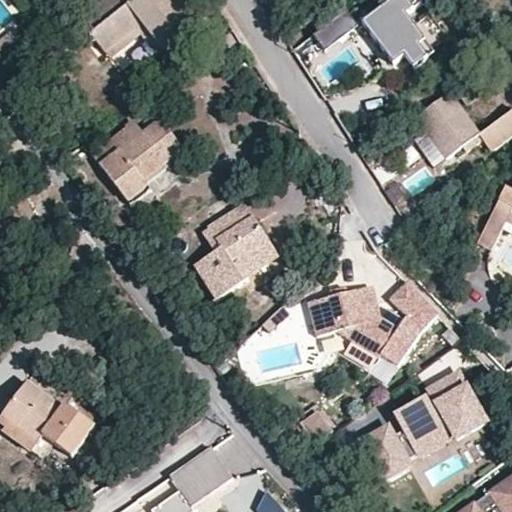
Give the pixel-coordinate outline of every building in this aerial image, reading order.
[(146,24),(170,56),(200,33),(180,6),(175,0),(145,0),(136,8),(129,0),(110,0),(83,20),(108,52),(146,24)] [(323,0),(324,0),(329,8),(339,0),(323,0)] [(372,33),(379,43),(395,68),(403,62),(412,77),(426,68),(423,64),(448,48),(431,22),(419,30),(402,2),(367,24),(372,33)] [(325,52),(354,29),(343,15),(314,38),(325,52)] [(162,62),(170,56),(146,24),(108,52),(114,60),(144,38),(162,62)] [(313,40),(296,52),(304,63),(321,51),(313,40)] [(395,68),(379,43),(369,49),(385,74),(395,68)] [(421,119),(429,130),(449,159),(463,149),(466,155),(484,142),(480,137),(453,97),(421,119)] [(511,114),(480,137),(484,142),(494,156),(511,143),(511,114)] [(191,115),(170,132),(188,154),(209,138),(201,129),(191,115)] [(188,154),(170,132),(163,123),(140,141),(131,130),(96,158),(130,200),(150,185),(188,154)] [(449,159),(429,130),(416,139),(426,154),(436,168),(449,159)] [(150,185),(130,200),(138,211),(158,195),(150,185)] [(511,200),(502,194),(471,243),(491,255),(507,229),(511,231),(511,200)] [(259,262),(264,271),(280,261),(262,232),(247,207),(212,229),(224,250),(196,267),(219,304),(248,286),(246,282),(240,273),(259,262)] [(246,282),(264,271),(259,262),(240,273),(246,282)] [(436,319),(406,288),(389,303),(406,321),(398,334),(380,323),(371,290),(352,294),(351,289),(340,291),(331,294),(332,299),(311,304),(319,338),(332,335),(379,363),(381,358),(399,369),(419,335),(436,319)] [(418,373),(425,386),(458,369),(452,356),(418,373)] [(455,444),(486,427),(459,376),(429,392),(439,410),(432,414),(425,402),(395,418),(404,433),(393,439),(387,429),(362,443),(371,460),(376,457),(388,479),(408,469),(405,464),(417,458),(412,448),(441,432),(438,428),(445,424),(455,444)] [(27,379),(0,414),(0,417),(38,446),(45,437),(62,449),(76,460),(100,428),(69,404),(66,409),(27,379)] [(334,436),(317,413),(300,426),(317,449),(334,436)] [(38,446),(0,417),(0,426),(20,442),(18,444),(48,467),(62,449),(45,437),(38,446)] [(446,443),(441,432),(412,448),(417,458),(446,443)] [(233,478),(211,447),(170,476),(181,492),(192,507),(233,478)] [(383,482),(388,479),(376,457),(371,460),(383,482)] [(511,511),(511,483),(468,511),(511,511)] [(194,511),(192,507),(181,492),(155,510),(156,511),(194,511)]
